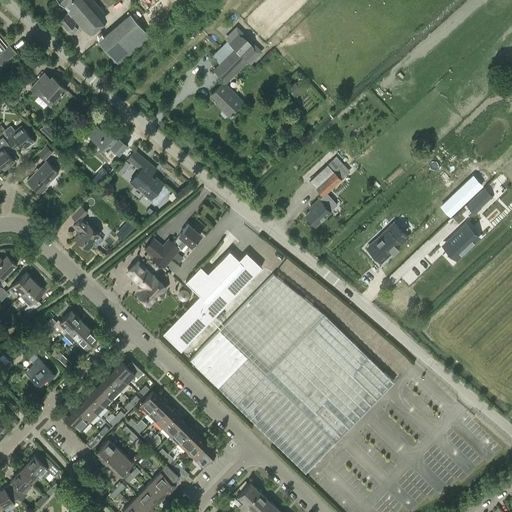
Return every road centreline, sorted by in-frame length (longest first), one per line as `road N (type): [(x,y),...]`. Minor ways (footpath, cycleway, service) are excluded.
road 1 (residential): [(511,433),(200,174),(6,0)]
road 2 (residential): [(0,455),(126,326)]
road 3 (residential): [(126,326),(254,448)]
road 4 (residential): [(0,226),(33,232),(126,326)]
